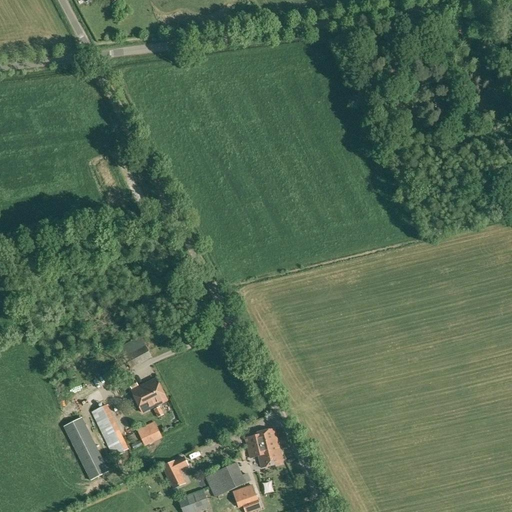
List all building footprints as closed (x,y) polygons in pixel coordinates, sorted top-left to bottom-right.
[(124,351),(130,366),(153,356),(147,342),(124,351)] [(127,371),(121,360),(102,370),(108,381),(127,371)] [(168,401),(157,378),(139,386),(135,380),(128,384),(132,390),(130,391),(142,414),(168,401)] [(92,384),(94,389),(105,384),(102,379),(92,384)] [(100,403),(96,396),(91,399),(95,406),(100,403)] [(114,456),(128,449),(106,405),(92,412),(114,456)] [(158,418),(163,415),(159,407),(154,410),(158,418)] [(90,481),(109,471),(82,417),(63,427),(90,481)] [(145,445),(160,438),(153,422),(138,429),(145,445)] [(278,450),(272,429),(253,434),(253,437),(247,438),(252,458),(259,457),(262,468),(283,463),(280,449),(278,450)] [(173,490),(186,484),(180,470),(189,466),(184,457),(162,467),(173,490)] [(242,477),(236,463),(206,478),(215,498),(250,481),(247,474),(242,477)] [(251,511),(261,508),(258,501),(253,486),(234,493),(239,507),(244,506),(245,511),(251,511)] [(183,511),(197,511),(209,508),(203,491),(179,500),(183,511)]
